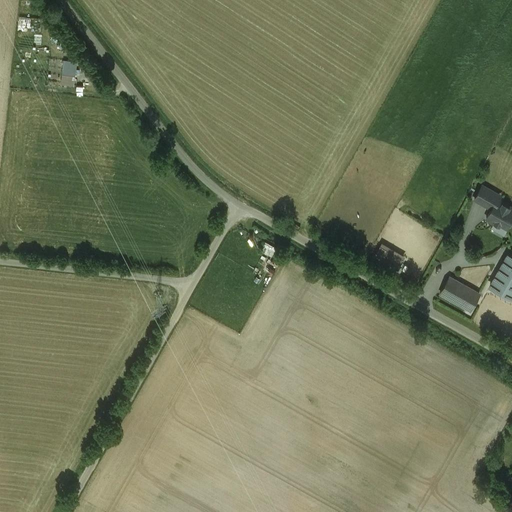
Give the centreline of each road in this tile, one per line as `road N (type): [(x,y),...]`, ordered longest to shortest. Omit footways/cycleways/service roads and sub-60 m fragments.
road 1 (unclassified): [(511,358),(238,208)]
road 2 (unclassified): [(238,208),(170,142),(60,0)]
road 3 (unclassified): [(193,284),(66,511)]
road 4 (unclassified): [(0,262),(193,284)]
